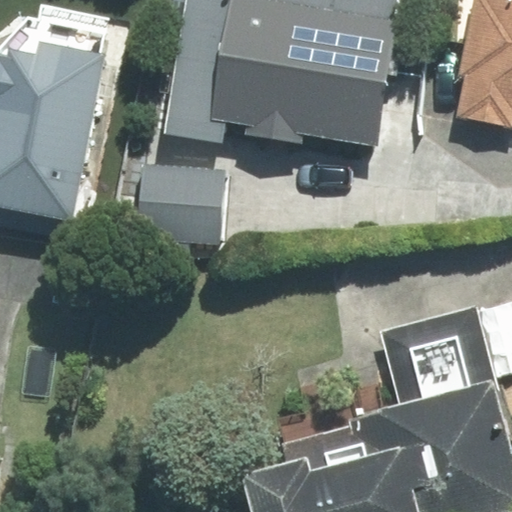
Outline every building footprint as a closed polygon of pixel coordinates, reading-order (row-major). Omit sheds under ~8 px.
[(378,154),(388,3),(388,0),(175,0),(166,148),(202,151),(202,142),(378,154)] [(511,0),(472,0),(456,126),(511,133),(511,0)] [(0,222),(65,235),(95,71),(0,53),(0,222)] [(218,175),(134,171),(131,251),(214,254),(218,175)] [(241,511),(511,511),(511,468),(492,393),(511,387),(511,301),(377,337),(399,422),(283,453),(288,472),(234,486),(241,511)]
